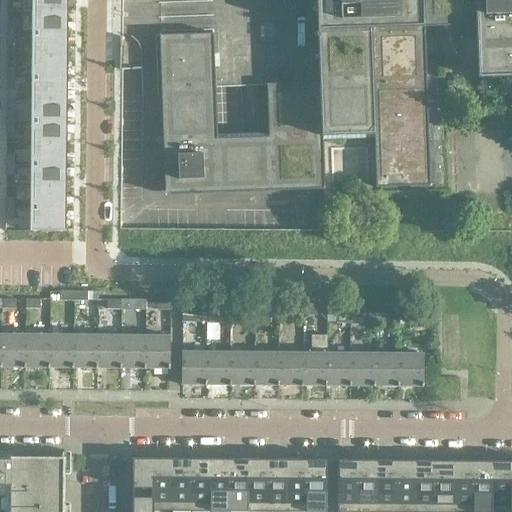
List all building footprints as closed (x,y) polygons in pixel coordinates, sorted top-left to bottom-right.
[(67,0),(31,0),(32,12),(68,12),(68,1),(67,0)] [(476,25),(478,78),(511,76),(511,0),(316,0),(318,30),(320,82),(267,84),(269,137),(217,138),(213,33),(159,35),(164,194),(325,189),(323,140),(374,139),(376,187),(430,185),(424,27),(476,25)] [(68,23),(68,12),(32,12),(31,34),(67,35),(67,32),(68,23)] [(15,24),(6,24),(6,34),(15,34),(15,24)] [(15,45),(15,34),(6,34),(6,45),(15,45)] [(67,38),(67,35),(31,34),(31,57),(67,58),(67,47),(67,38)] [(67,67),(67,58),(31,57),(31,79),(67,79),(67,76),(67,67)] [(14,68),(6,68),(6,79),(14,79),(14,68)] [(14,89),(14,79),(6,79),(5,89),(14,89)] [(67,82),(67,79),(31,79),(31,100),(67,101),(67,91),(67,82)] [(67,110),(67,101),(31,100),(31,122),(67,122),(67,119),(67,110)] [(14,111),(5,111),(5,122),(14,122),(14,111)] [(14,132),(14,122),(5,122),(5,132),(14,132)] [(67,125),(67,122),(31,122),(31,144),(67,144),(67,134),(67,125)] [(66,153),(67,144),(31,144),(30,165),(66,166),(66,163),(66,153)] [(14,154),(5,154),(5,165),(14,165),(14,154)] [(14,176),(14,165),(5,165),(5,175),(14,176)] [(66,168),(66,166),(30,165),(30,187),(66,187),(66,178),(66,168)] [(66,197),(66,187),(30,187),(30,208),(66,209),(66,206),(66,197)] [(13,198),(4,198),(4,208),(13,208),(13,198)] [(13,219),(13,208),(4,208),(4,219),(13,219)] [(66,212),(66,209),(30,208),(30,231),(40,231),(40,232),(56,232),(56,231),(66,231),(66,221),(66,212)] [(73,303),(74,292),(60,292),(60,303),(73,303)] [(88,292),(74,292),(73,303),(88,303),(88,292)] [(16,308),(16,299),(1,299),(1,308),(16,308)] [(39,308),(39,299),(24,299),(24,308),(39,308)] [(119,311),(119,300),(105,300),(105,311),(119,311)] [(135,300),(120,300),(120,311),(135,311),(135,300)] [(170,310),(170,300),(156,300),(156,310),(170,310)] [(303,315),(303,305),(289,305),(289,315),(303,315)] [(317,315),(317,305),(303,305),(303,315),(317,315)] [(182,322),(197,322),(196,312),(182,312),(182,322)] [(229,322),(229,312),(210,312),(210,322),(229,322)] [(241,312),(230,312),(230,322),(241,322),(241,312)] [(268,312),(252,312),(252,322),(268,322),(268,312)] [(348,314),(334,314),(334,325),(348,325),(348,314)] [(372,314),(358,314),(358,325),(372,325),(372,314)] [(398,314),(383,314),(383,325),(398,325),(398,314)] [(409,323),(423,324),(424,322),(424,314),(409,314),(409,323)] [(1,334),(1,367),(2,367),(24,367),(24,368),(25,368),(25,334),(1,334)] [(25,334),(25,368),(26,368),(26,367),(48,367),(48,368),(49,368),(49,334),(25,334)] [(49,334),(49,368),(50,368),(50,367),(72,367),(72,368),(73,368),(73,334),(49,334)] [(73,334),(73,368),(74,368),(74,367),(95,368),(97,368),(97,335),(73,334)] [(97,335),(97,368),(120,368),(121,368),(121,335),(97,335)] [(146,369),(146,335),(121,335),(121,368),(122,369),(122,368),(144,368),(144,369),(146,369)] [(146,335),(146,369),(146,368),(168,368),(168,369),(170,369),(170,335),(166,335),(146,335)] [(303,352),(302,385),(326,386),(327,352),(327,335),(311,335),(311,352),(303,352)] [(182,352),(182,385),(183,385),(183,384),(205,384),(205,385),(206,385),(206,351),(186,351),(182,352)] [(206,351),(206,385),(207,385),(229,385),(230,385),(230,351),(206,351)] [(230,351),(230,385),(231,385),(253,385),(253,386),(254,385),(254,352),(230,351)] [(254,352),(254,385),(255,385),(278,385),(278,352),(254,352)] [(278,352),(278,385),(302,385),(303,352),(278,352)] [(327,352),(326,386),(350,386),(351,352),(327,352)] [(351,352),(350,386),(375,386),(375,353),(351,352)] [(375,353),(375,386),(399,386),(399,353),(375,353)] [(399,353),(399,386),(423,386),(423,353),(399,353)] [(57,492),(64,492),(64,458),(0,457),(0,485),(10,485),(9,511),(63,511),(64,503),(57,503),(57,492)] [(132,498),(154,498),(154,458),(132,458),(132,498)] [(173,459),(154,458),(154,498),(154,511),(173,511),(173,459)] [(192,511),(192,459),(173,459),(173,511),(192,511)] [(212,459),(192,459),(192,511),(211,511),(212,459)] [(231,459),(212,459),(211,511),(230,511),(231,459)] [(250,459),(231,459),(230,511),(250,511),(250,459)] [(269,511),(269,459),(250,459),(250,511),(269,511)] [(287,511),(288,460),(269,459),(269,511),(285,511),(287,511)] [(307,511),(308,460),(288,460),(287,511),(307,511)] [(307,511),(326,511),(327,460),(308,460),(307,511)] [(356,511),(357,460),(338,460),(337,511),(356,511)] [(357,460),(356,511),(375,511),(376,460),(357,460)] [(394,511),(395,460),(376,460),(375,511),(394,511)] [(413,511),(414,461),(395,460),(394,511),(413,511)] [(433,511),(434,461),(414,461),(413,511),(433,511)] [(452,511),(453,461),(434,461),(433,511),(452,511)] [(453,461),(452,511),(471,511),(472,461),(453,461)] [(490,511),(491,461),(472,461),(471,511),(490,511)] [(510,461),(491,461),(490,511),(509,511),(510,501),(510,461)] [(132,498),(131,511),(153,511),(154,511),(154,498),(132,498)]
